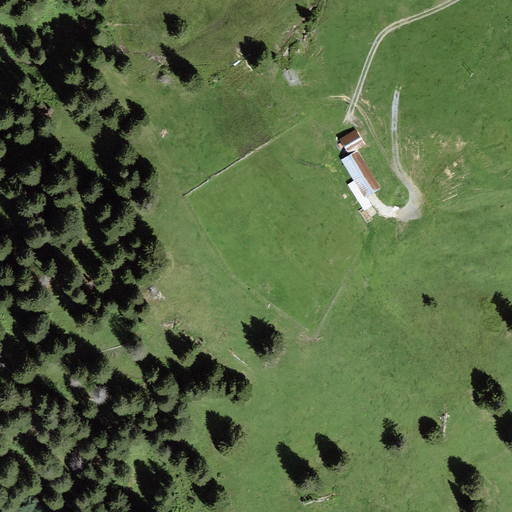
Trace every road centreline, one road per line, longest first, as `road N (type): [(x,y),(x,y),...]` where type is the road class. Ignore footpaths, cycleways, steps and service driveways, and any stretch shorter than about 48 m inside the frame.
road 1 (track): [(462,0),(423,41),(395,93),(393,147),(414,198),(391,212)]
road 2 (track): [(343,126),(374,46),(390,27),(455,0)]
